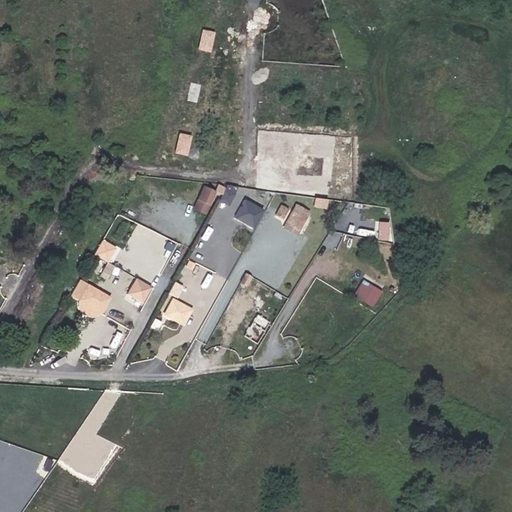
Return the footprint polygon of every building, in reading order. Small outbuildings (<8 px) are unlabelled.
[(206,183),(195,207),(208,213),(219,189),(206,183)] [(237,217),(256,227),(266,208),(247,198),(237,217)] [(280,222),(294,228),(299,219),(286,212),(280,222)] [(381,238),(390,238),(392,223),(382,222),(381,238)] [(111,262),(119,246),(104,238),(96,254),(111,262)] [(194,262),(207,263),(208,239),(196,238),(194,262)] [(158,265),(164,253),(155,249),(150,261),(158,265)] [(162,255),(159,267),(165,268),(168,256),(162,255)] [(107,261),(102,276),(110,279),(116,264),(107,261)] [(116,272),(110,283),(122,289),(128,278),(116,272)] [(128,293),(145,302),(154,286),(137,277),(128,293)] [(364,278),(355,294),(375,306),(384,290),(364,278)] [(88,283),(78,300),(86,305),(87,303),(90,303),(94,305),(94,308),(94,309),(101,313),(110,296),(88,283)] [(183,322),(190,312),(173,301),(163,314),(172,320),(175,317),(183,322)] [(175,317),(172,320),(181,326),(183,322),(175,317)]
